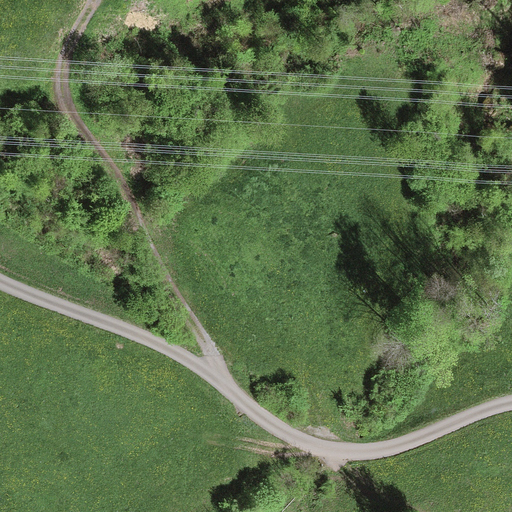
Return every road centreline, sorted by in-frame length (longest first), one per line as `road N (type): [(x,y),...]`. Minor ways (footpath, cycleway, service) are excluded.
road 1 (unclassified): [(511,401),(371,450),(318,450),(268,424),(163,345),(0,279)]
road 2 (track): [(216,384),(115,166),(71,122),(62,85),(96,0)]
